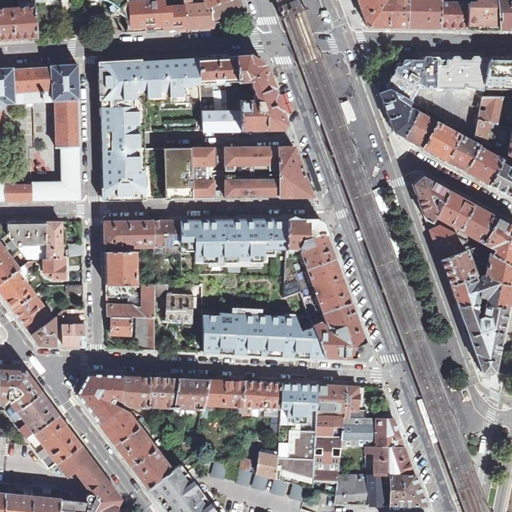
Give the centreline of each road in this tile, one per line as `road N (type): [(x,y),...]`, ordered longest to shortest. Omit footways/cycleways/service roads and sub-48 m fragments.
road 1 (residential): [(511,426),(478,406),(467,383),(387,164)]
road 2 (residential): [(399,372),(129,361)]
road 3 (residential): [(338,206),(93,211)]
road 4 (residential): [(146,511),(29,355)]
road 5 (tertiary): [(88,49),(276,40)]
road 6 (residential): [(276,40),(338,206)]
road 7 (residential): [(338,206),(399,372)]
road 8 (tertiary): [(343,40),(511,42)]
road 9 (residential): [(88,49),(93,211)]
road 10 (residential): [(293,135),(133,139)]
road 11 (residential): [(399,372),(451,511)]
road 12 (residential): [(95,359),(93,211)]
road 13 (residential): [(511,216),(400,158),(387,164)]
road 14 (residential): [(387,164),(343,40)]
